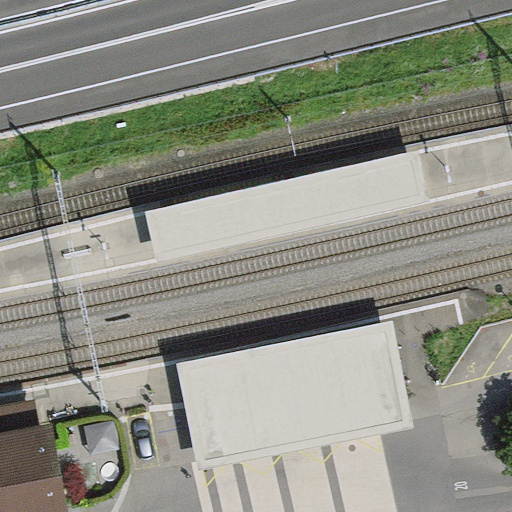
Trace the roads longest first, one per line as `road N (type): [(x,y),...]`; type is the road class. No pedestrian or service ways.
road 1 (motorway): [(0,56),(268,0)]
road 2 (motorway): [(0,50),(206,0)]
road 3 (residential): [(511,476),(328,511)]
